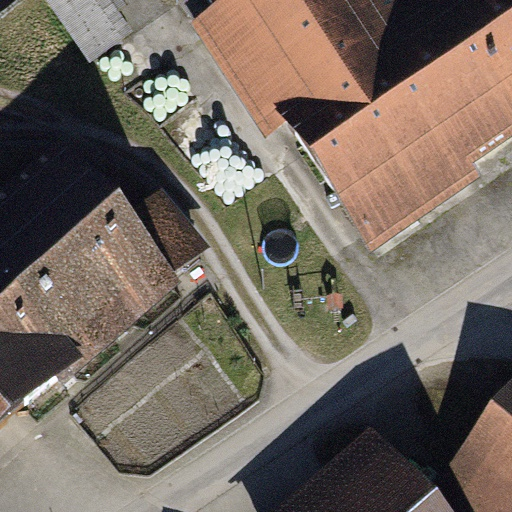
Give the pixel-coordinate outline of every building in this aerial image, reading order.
[(111,0),(50,0),(94,60),(134,32),(111,0)] [(366,235),(511,134),(511,123),(429,4),(385,34),(361,0),(178,0),(235,82),(252,71),(366,235)] [(511,10),(505,0),(434,0),(429,4),(511,123),(511,10)] [(68,166),(0,224),(0,276),(78,365),(170,285),(127,234),(68,166)] [(157,208),(127,234),(170,285),(200,259),(157,208)] [(0,432),(78,365),(0,276),(0,432)] [(511,511),(511,389),(423,506),(428,511),(511,511)] [(428,511),(423,506),(368,442),(286,511),(428,511)]
